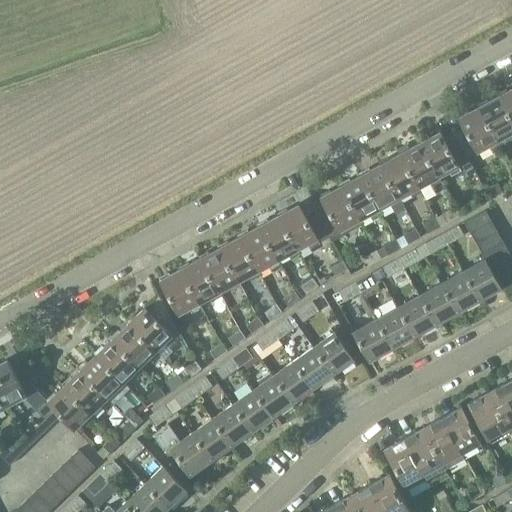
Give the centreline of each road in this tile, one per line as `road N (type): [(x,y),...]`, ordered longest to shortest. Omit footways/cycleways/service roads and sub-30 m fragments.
road 1 (residential): [(0,325),(511,44)]
road 2 (residential): [(262,511),(365,416),(511,337)]
